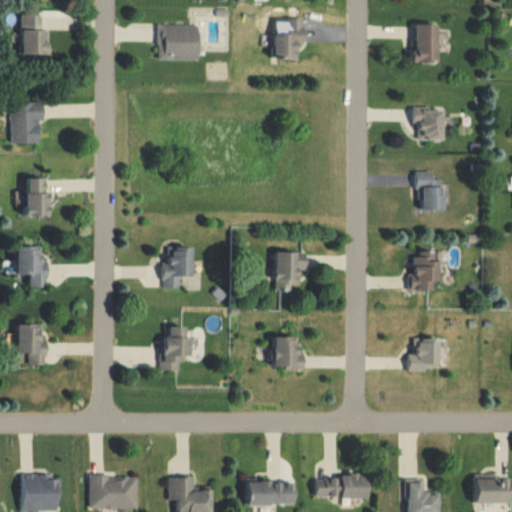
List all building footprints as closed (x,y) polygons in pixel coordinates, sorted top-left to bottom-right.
[(22,17),(22,56),(48,56),(48,31),(42,31),(42,17),(22,17)] [(285,18),(285,36),(273,36),(273,58),(296,59),(296,45),(304,46),(305,19),(285,18)] [(414,25),(435,25),(435,65),(410,65),(410,53),(414,53),(414,25)] [(157,27),(158,62),(197,62),(197,27),(157,27)] [(9,103),(9,145),(37,145),(37,122),(42,122),(42,103),(9,103)] [(409,108),(429,109),(429,111),(440,111),(440,142),(424,142),(424,139),(420,139),(420,133),(416,133),(416,126),(409,126),(409,108)] [(413,174),(414,193),(420,193),(420,213),(442,213),(441,181),(431,181),(431,174),(413,174)] [(25,179),(25,217),(46,216),(46,194),(43,194),(43,179),(25,179)] [(14,247),(14,276),(29,276),(29,290),(44,290),(44,262),(39,262),(40,247),(14,247)] [(159,266),(160,292),(178,291),(178,278),(191,278),(190,248),(175,248),(175,252),(170,252),(170,259),(166,259),(166,266),(159,266)] [(273,253),(272,282),(275,282),(274,291),(289,291),(289,285),(297,286),(298,272),(305,272),(306,254),(273,253)] [(412,259),(412,277),(408,277),(408,293),(430,293),(430,282),(438,282),(438,262),(433,262),(433,254),(417,254),(417,259),(412,259)] [(217,289),(225,296),(219,303),(212,296),(217,289)] [(15,326),(15,354),(28,354),(28,367),(45,367),(45,342),(40,342),(40,326),(15,326)] [(167,327),(167,340),(161,340),(161,364),(157,364),(157,372),(177,372),(178,358),(188,358),(188,340),(183,340),(183,327),(167,327)] [(272,339),(272,368),(284,368),(284,373),(302,373),(302,356),(297,356),(297,339),(272,339)] [(419,340),(438,340),(438,370),(425,370),(425,375),(407,374),(407,357),(414,357),(415,350),(417,350),(417,345),(419,345),(419,340)] [(20,476),(20,511),(55,511),(55,481),(50,481),(50,476),(20,476)] [(138,511),(138,479),(107,479),(107,476),(88,476),(88,511),(138,511)] [(511,483),(511,506),(475,506),(475,476),(497,476),(497,483),(511,483)] [(366,477),(339,477),(339,481),(315,480),(314,500),(365,500),(366,477)] [(168,479),(168,501),(177,501),(177,511),(212,511),(212,490),(194,490),(194,479),(168,479)] [(402,481),(402,504),(405,504),(405,511),(441,511),(441,494),(424,494),(424,481),(402,481)] [(284,485),(271,486),(271,482),(246,483),(247,508),(285,507),(284,485)]
